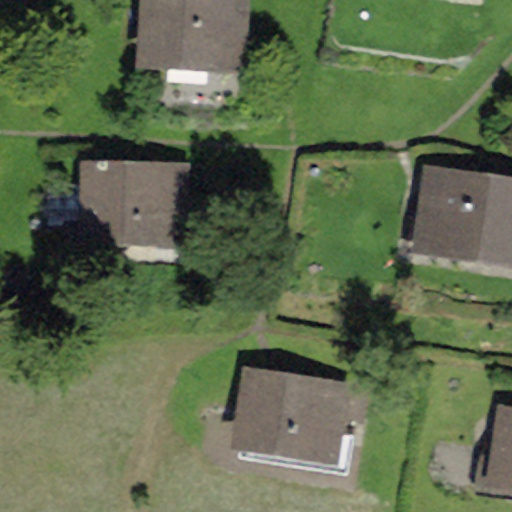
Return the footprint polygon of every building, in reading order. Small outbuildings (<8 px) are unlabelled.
[(248,0),(141,0),(138,75),(245,80),(248,0)] [(191,172),(83,171),(82,247),(189,248),(191,172)] [(511,186),(424,174),(411,264),(511,277),(511,186)] [(275,378),(243,373),(228,460),(344,479),(354,421),(366,423),(371,394),(275,378)] [(511,416),(501,415),(490,497),(511,500),(511,416)]
